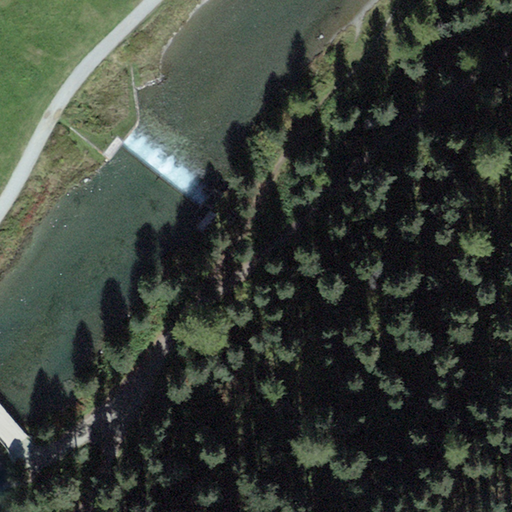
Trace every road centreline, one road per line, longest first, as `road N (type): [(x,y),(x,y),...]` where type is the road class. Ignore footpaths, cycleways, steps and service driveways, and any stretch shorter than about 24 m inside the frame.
road 1 (track): [(82,511),(130,399),(237,272),(511,40)]
road 2 (track): [(0,215),(66,106),(164,0)]
